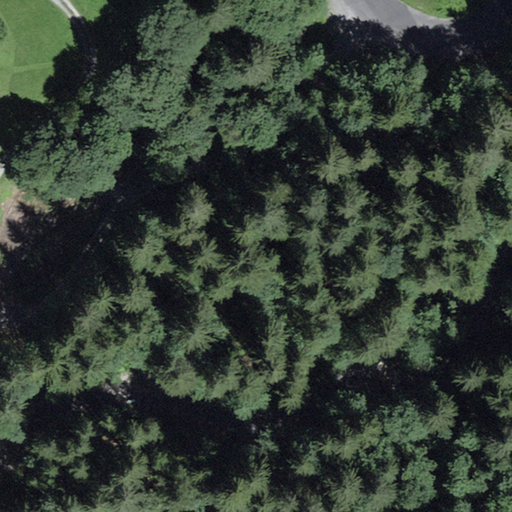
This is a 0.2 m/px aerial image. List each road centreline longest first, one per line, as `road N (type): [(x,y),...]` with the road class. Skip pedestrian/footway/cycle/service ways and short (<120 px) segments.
road 1 (track): [(359,0),(229,155),(155,206),(63,309),(7,346)]
road 2 (track): [(0,173),(91,75),(91,50),(63,0)]
road 3 (tertiary): [(509,0),(487,22),(452,35),(415,29),(370,0)]
